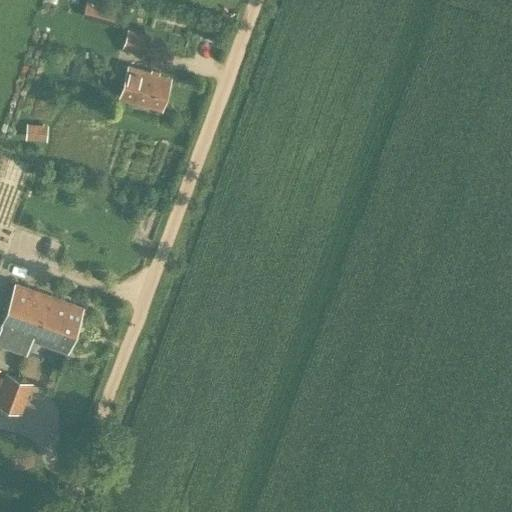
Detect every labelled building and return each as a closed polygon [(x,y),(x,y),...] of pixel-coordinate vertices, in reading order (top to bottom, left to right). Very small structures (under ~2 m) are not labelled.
[(117,5),(99,0),(85,0),(82,14),(113,23),(117,5)] [(127,27),(122,46),(145,53),(151,34),(127,27)] [(119,95),(160,107),(168,77),(127,66),(119,95)] [(26,136),(40,137),(41,122),(27,120),(26,136)] [(141,206),(135,226),(152,231),(158,210),(141,206)] [(15,281),(0,323),(0,345),(26,354),(32,338),(46,292),(15,281)] [(46,292),(32,338),(66,350),(82,305),(46,292)] [(4,372),(0,383),(0,403),(21,411),(32,382),(4,372)]
